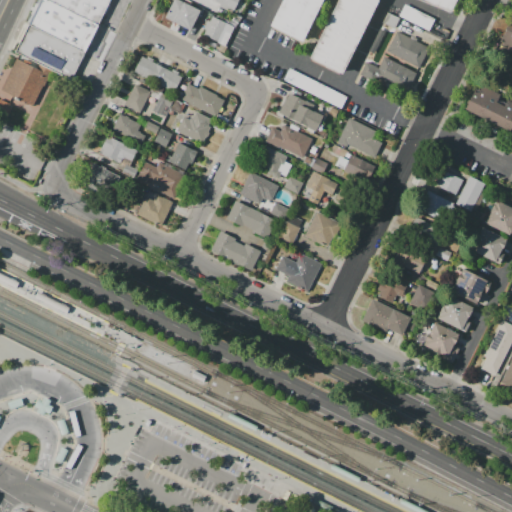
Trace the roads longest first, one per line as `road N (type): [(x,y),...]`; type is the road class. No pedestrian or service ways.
road 1 (trunk): [(36,255),(511,495)]
road 2 (residential): [(511,418),(57,186)]
road 3 (trunk): [(511,454),(72,235)]
road 4 (residential): [(324,325),(423,126)]
road 5 (residential): [(57,186),(145,0)]
road 6 (residential): [(183,253),(258,92)]
road 7 (residential): [(258,92),(133,26)]
road 8 (residential): [(423,126),(487,0)]
